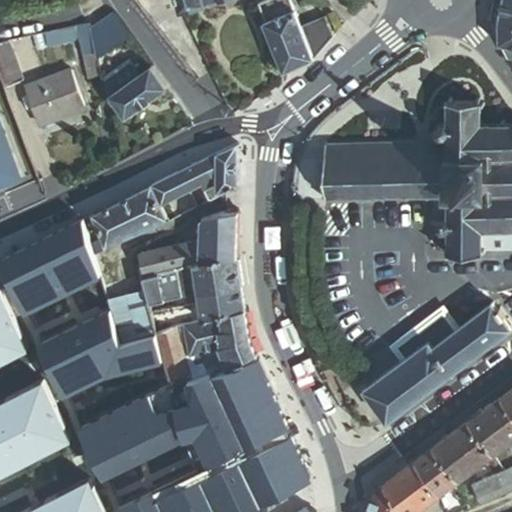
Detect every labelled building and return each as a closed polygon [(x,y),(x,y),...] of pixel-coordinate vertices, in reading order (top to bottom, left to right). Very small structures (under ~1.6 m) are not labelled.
[(314,59),(332,38),(325,17),(300,26),(290,0),(259,0),(256,1),(259,14),(283,72),(314,59)] [(511,0),(503,0),(500,21),(511,23),(511,0)] [(98,58),(130,35),(115,13),(92,28),(98,58)] [(511,23),(500,21),(500,43),(507,58),(511,58),(511,23)] [(102,77),(98,58),(92,28),(91,23),(77,26),(88,80),(102,77)] [(35,50),(62,45),(59,30),(32,35),(35,50)] [(0,74),(4,86),(23,79),(8,40),(0,41),(0,74)] [(125,116),(167,87),(151,66),(140,74),(131,60),(106,76),(110,94),(125,116)] [(40,125),(85,108),(71,70),(26,86),(40,125)] [(511,249),(511,123),(482,123),(481,108),(484,108),(484,103),(480,103),(480,98),(476,99),(476,103),(452,102),(452,98),(448,98),(448,102),(443,102),(444,106),(446,106),(446,124),(437,125),(437,131),(434,131),(434,143),(326,142),(326,201),(330,201),(330,196),(349,196),(348,201),(353,202),(353,196),(407,196),(407,201),(413,202),(413,196),(427,196),(427,201),(431,201),(432,196),(436,196),(436,220),(433,220),(432,226),(439,226),(439,230),(448,231),(449,252),(451,253),(451,256),(454,257),(454,253),(477,252),(478,256),(482,256),(482,253),(483,252),(483,250),(511,249)] [(14,165),(0,127),(0,186),(11,183),(6,168),(11,167),(14,165)] [(152,186),(161,204),(202,184),(210,200),(221,196),(221,192),(238,185),(238,165),(238,144),(152,186)] [(11,167),(6,168),(11,183),(19,179),(14,165),(11,167)] [(95,214),(109,244),(167,216),(161,204),(152,186),(95,214)] [(195,263),(238,258),(238,232),(238,211),(221,213),(201,220),(200,241),(140,252),(144,275),(174,268),(195,263)] [(101,275),(95,256),(94,251),(90,239),(84,220),(58,231),(74,288),(101,275)] [(27,310),(74,288),(58,231),(3,258),(27,310)] [(94,251),(103,248),(99,236),(90,239),(94,251)] [(240,272),(238,258),(195,263),(174,268),(180,290),(198,287),(198,292),(242,285),(240,272)] [(156,331),(155,325),(149,303),(141,276),(121,281),(125,296),(109,301),(112,310),(122,341),(148,334),(156,331)] [(178,325),(245,309),(243,296),(242,285),(198,292),(199,303),(163,308),(167,328),(178,325)] [(0,353),(3,352),(0,346),(22,334),(0,287),(0,353)] [(156,331),(167,328),(163,308),(160,300),(149,303),(155,325),(156,331)] [(365,388),(388,419),(444,377),(510,328),(492,303),(454,331),(434,346),(429,339),(406,357),(365,388)] [(257,356),(251,340),(250,336),(245,309),(178,325),(167,328),(156,331),(165,362),(165,388),(194,378),(201,375),(211,372),(226,367),(226,368),(257,356)] [(51,361),(122,341),(112,310),(42,342),(51,361)] [(429,339),(434,346),(454,331),(441,313),(397,345),(406,357),(429,339)] [(107,373),(165,362),(156,331),(148,334),(122,341),(51,361),(67,392),(107,373)] [(230,419),(242,427),(282,411),(270,384),(257,356),(226,368),(226,367),(211,372),(230,419)] [(242,427),(230,419),(211,372),(201,375),(213,416),(224,442),(242,435),(242,427)] [(224,442),(213,416),(201,375),(194,378),(165,388),(181,440),(185,438),(199,469),(224,442)] [(45,436),(65,426),(44,381),(32,386),(0,402),(0,473),(40,454),(37,448),(48,442),(45,436)] [(105,476),(181,440),(165,388),(82,427),(105,476)] [(511,411),(511,389),(502,397),(511,411)] [(469,421),(492,453),(511,438),(511,411),(502,397),(487,408),(469,421)] [(433,447),(457,479),(492,453),(469,421),(460,428),(442,440),(433,447)] [(235,471),(250,507),(310,477),(300,452),(289,426),(264,437),(270,456),(240,470),(235,471)] [(236,462),(251,456),(246,439),(244,440),(242,435),(224,442),(199,469),(120,507),(122,511),(202,511),(196,488),(202,485),(227,475),(224,467),(236,462)] [(240,470),(270,456),(264,437),(246,439),(251,456),(236,462),(240,470)] [(415,461),(438,493),(457,479),(433,447),(424,454),(415,461)] [(383,483),(399,511),(412,511),(438,493),(415,461),(400,471),(383,483)] [(235,471),(240,470),(236,462),(224,467),(227,475),(235,471)] [(499,496),(511,491),(511,466),(491,475),(499,496)] [(240,511),(250,507),(235,471),(227,475),(202,485),(210,511),(240,511)] [(480,504),(499,496),(491,475),(472,483),(480,504)] [(399,511),(383,483),(375,490),(366,511),(399,511)] [(202,511),(210,511),(202,485),(196,488),(202,511)] [(106,511),(94,488),(62,503),(59,496),(24,511),(106,511)]
